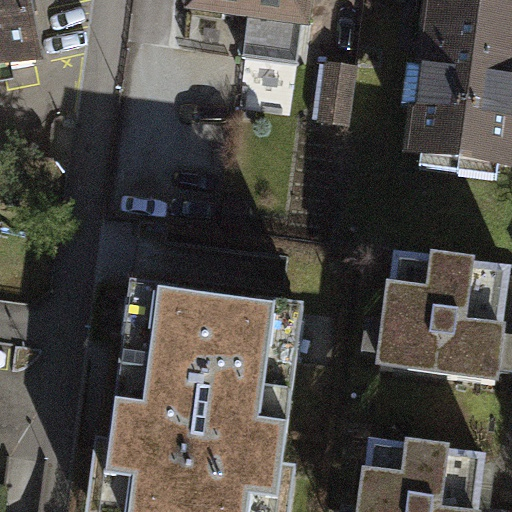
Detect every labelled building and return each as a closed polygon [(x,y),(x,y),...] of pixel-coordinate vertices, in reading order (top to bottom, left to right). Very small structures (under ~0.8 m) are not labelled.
[(0,0),(0,68),(29,64),(14,0),(0,0)] [(295,23),(298,0),(185,0),(185,8),(239,15),(234,57),(245,58),(290,64),(295,23)] [(403,149),(502,163),(507,123),(511,124),(511,1),(501,0),(422,0),(414,69),(400,67),(394,106),(408,108),(403,149)] [(347,69),(318,66),(312,121),(341,124),(347,69)] [(236,227),(210,223),(206,247),(232,251),(236,227)] [(501,274),(387,259),(373,369),(486,384),(501,274)] [(282,511),(287,472),(274,470),(295,312),(247,306),(246,310),(169,300),(170,295),(122,288),(101,448),(89,446),(80,511),(282,511)] [(363,447),(353,511),(471,511),(478,463),(363,447)]
